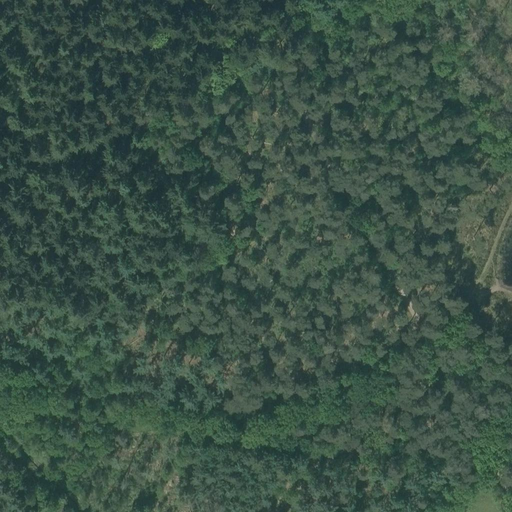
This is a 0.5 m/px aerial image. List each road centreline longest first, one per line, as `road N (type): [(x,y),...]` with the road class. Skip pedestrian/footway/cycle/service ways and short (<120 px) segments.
road 1 (track): [(417,332),(229,423),(0,384)]
road 2 (track): [(511,451),(483,463),(402,468),(201,431),(117,426),(117,407)]
road 3 (track): [(376,0),(0,175)]
road 4 (track): [(233,0),(263,55),(328,138),(417,332)]
road 5 (track): [(507,511),(417,332)]
road 6 (track): [(417,332),(476,284),(511,206)]
